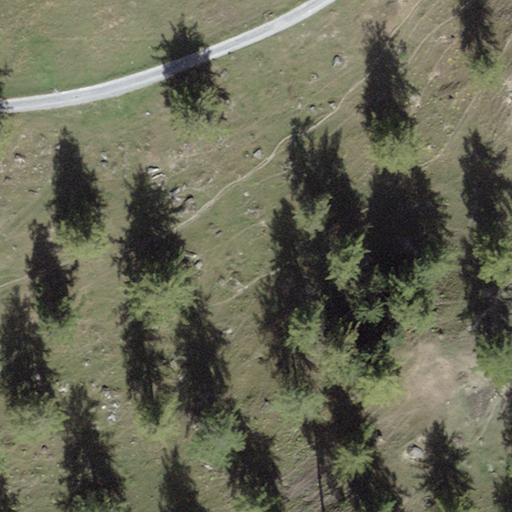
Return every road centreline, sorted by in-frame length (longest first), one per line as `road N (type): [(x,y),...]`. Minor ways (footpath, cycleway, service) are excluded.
road 1 (unclassified): [(323,0),(126,84),(0,106)]
road 2 (track): [(63,99),(68,156),(0,241)]
